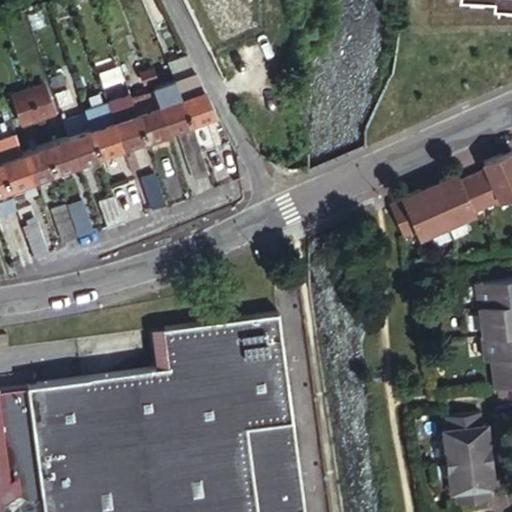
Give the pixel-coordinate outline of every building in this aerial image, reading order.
[(143,65),(138,51),(125,56),(130,69),(143,65)] [(145,70),(148,81),(156,78),(152,67),(145,70)] [(142,83),(148,81),(145,70),(138,72),(142,83)] [(205,116),(215,113),(196,73),(173,82),(174,84),(179,97),(188,122),(191,127),(200,152),(216,147),(205,116)] [(168,101),(179,97),(174,84),(163,88),(168,101)] [(41,85),(26,90),(36,120),(47,117),(44,108),(49,106),(41,85)] [(166,131),(188,122),(179,97),(168,101),(163,88),(153,92),(166,131)] [(14,129),(31,181),(54,172),(45,145),(36,120),(26,90),(10,96),(18,117),(24,114),(28,124),(14,129)] [(156,142),(169,138),(166,131),(153,92),(129,101),(142,139),(154,135),(156,142)] [(108,108),(122,147),(142,139),(129,101),(128,96),(107,104),(108,108)] [(98,156),(122,147),(108,108),(85,117),(98,156)] [(85,117),(84,114),(63,122),(68,137),(77,163),(98,156),(85,117)] [(200,152),(191,127),(176,133),(193,179),(208,173),(200,152)] [(0,132),(0,163),(8,189),(31,181),(14,129),(13,128),(0,132)] [(142,139),(145,147),(156,142),(154,135),(142,139)] [(45,145),(54,172),(77,163),(68,137),(45,145)] [(495,202),(511,194),(511,164),(508,157),(498,161),(496,155),(478,163),(480,170),(455,181),(452,174),(433,182),(436,188),(417,196),(415,190),(397,198),(397,199),(384,204),(398,236),(411,230),(414,237),(469,213),(469,212),(494,201),(495,202)] [(102,166),(98,156),(77,163),(81,174),(102,166)] [(0,163),(0,192),(8,189),(0,163)] [(141,185),(149,211),(161,207),(153,181),(141,185)] [(436,188),(433,182),(415,190),(417,196),(436,188)] [(105,226),(120,221),(112,195),(97,200),(105,226)] [(63,202),(73,230),(86,225),(76,197),(63,202)] [(50,211),(61,243),(73,239),(63,207),(50,211)] [(40,232),(24,237),(31,259),(47,253),(40,232)] [(511,274),(472,280),(475,304),(476,304),(480,331),(479,331),(482,360),(487,359),(491,389),(511,386),(511,274)] [(306,511),(282,311),(223,318),(227,355),(170,362),(0,383),(0,428),(7,481),(0,489),(0,493),(2,511),(306,511)] [(227,355),(223,318),(166,326),(170,362),(227,355)] [(477,412),(443,416),(444,430),(441,430),(448,492),(452,492),(454,505),(488,501),(486,487),(491,486),(489,466),(484,466),(481,446),(486,445),(484,425),(479,425),(477,412)]
